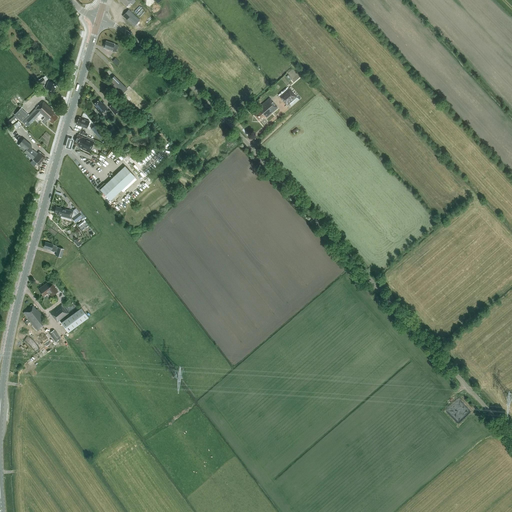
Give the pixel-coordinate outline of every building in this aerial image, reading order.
[(129,9),(123,16),(134,27),(140,20),(129,9)] [(116,51),(118,44),(116,44),(105,40),(103,47),(114,51),(116,51)] [(38,81),(37,81),(40,86),(46,82),(43,77),(40,79),(39,76),(36,78),(38,81)] [(127,89),(114,76),(108,82),(118,91),(116,93),(119,96),(121,94),(121,95),(127,89)] [(56,84),(50,82),(49,81),(46,89),(47,89),(53,92),(56,84)] [(297,97),(289,88),(279,96),(287,106),(297,97)] [(257,111),(253,114),(259,122),(264,117),(265,119),(278,108),(269,98),(256,110),(257,111)] [(96,107),(95,108),(100,113),(107,108),(103,102),(102,103),(99,99),(94,103),(96,107)] [(52,123),(58,117),(54,113),(54,112),(43,102),(36,109),(36,108),(22,123),(27,127),(40,114),(44,118),(42,121),(45,123),(48,119),(52,123)] [(113,103),(108,107),(115,115),(116,114),(117,115),(120,113),(119,111),(120,111),(113,103)] [(14,115),(22,121),(28,115),(21,108),(14,115)] [(15,116),(7,121),(10,125),(18,119),(15,116)] [(85,128),(88,121),(79,118),(76,125),(85,128)] [(95,125),(91,128),(99,138),(103,135),(95,125)] [(113,128),(108,132),(113,137),(118,133),(113,128)] [(48,141),(52,136),(47,131),(43,136),(48,141)] [(89,153),(94,142),(83,137),(83,138),(77,135),(73,144),(78,147),(89,153)] [(73,139),(68,138),(65,147),(70,149),(73,139)] [(24,152),(26,154),(25,156),(29,159),(31,157),(39,165),(46,157),(39,151),(37,153),(34,150),(34,151),(32,149),(32,145),(24,139),(18,145),(21,147),(20,148),(25,152),(24,152)] [(97,189),(102,194),(103,192),(110,200),(135,177),(125,166),(106,184),(103,183),(97,189)] [(69,210),(69,211),(60,209),(56,208),(55,213),(58,214),(58,216),(67,218),(71,219),(73,211),(69,210)] [(83,216),(79,212),(72,218),(75,223),(83,216)] [(82,245),(77,238),(74,241),(75,243),(75,244),(77,247),(78,246),(79,247),(82,245)] [(53,245),(53,244),(46,242),(44,248),(51,250),(51,251),(54,252),(55,251),(57,252),(56,256),(62,257),(64,249),(57,247),(57,246),(53,245)] [(49,293),(51,296),(58,291),(53,284),(50,286),(47,283),(38,289),(44,296),(49,293)] [(69,313),(62,304),(51,313),(58,322),(69,313)] [(35,310),(31,305),(22,311),(37,331),(48,323),(38,310),(36,311),(36,309),(35,310)] [(68,332),(89,317),(81,307),(61,322),(68,332)] [(61,338),(54,329),(49,333),(56,342),(61,338)] [(34,331),(27,336),(32,343),(25,347),(27,350),(21,354),(24,359),(39,350),(44,346),(34,331)]
